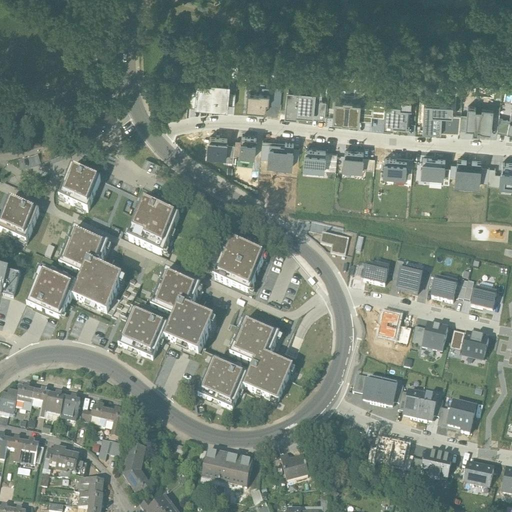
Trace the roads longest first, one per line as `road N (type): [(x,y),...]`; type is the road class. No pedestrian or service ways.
road 1 (tertiary): [(325,396),(284,426),(244,437),(181,421),(120,372),(75,353),(39,354),(2,371)]
road 2 (residential): [(155,140),(223,124),(511,151)]
road 3 (tertiary): [(155,140),(187,173),(300,245),(339,298)]
road 4 (residential): [(325,396),(412,433),(511,454)]
road 5 (residential): [(339,298),(369,297),(511,329)]
road 6 (tertiary): [(142,0),(127,47),(128,82),(155,140)]
road 7 (residential): [(0,428),(67,444),(118,492)]
road 8 (residential): [(2,371),(119,402)]
